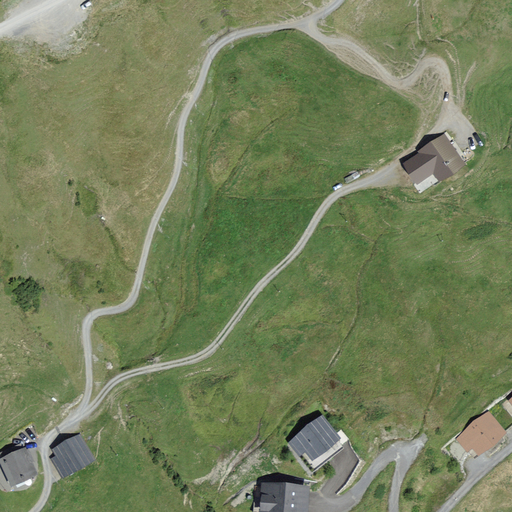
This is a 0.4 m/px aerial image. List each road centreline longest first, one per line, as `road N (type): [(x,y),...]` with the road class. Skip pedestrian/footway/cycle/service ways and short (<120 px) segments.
road 1 (track): [(304,21),(321,38),(356,47),(396,82),(436,62),(449,101),(442,127),(381,175),(335,195),(210,350),(130,372),(71,421)]
road 2 (track): [(33,511),(49,480),(49,438),(71,421),(88,391),(86,324),(135,294),(175,176),(185,112),(212,53),(233,36),(304,21),(340,0)]
road 3 (track): [(341,458),(331,501),(350,499),(391,456),(403,461),(392,511)]
